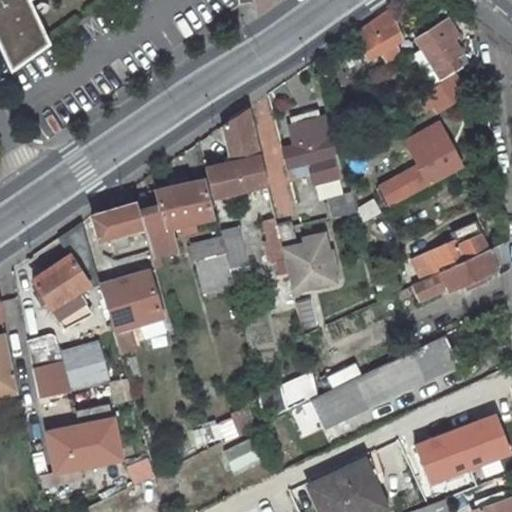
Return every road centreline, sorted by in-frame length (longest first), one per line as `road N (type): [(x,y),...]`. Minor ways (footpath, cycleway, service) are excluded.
road 1 (unclassified): [(0,255),(383,0)]
road 2 (unclassified): [(294,0),(22,180)]
road 3 (unclassified): [(511,186),(494,35),(506,0)]
